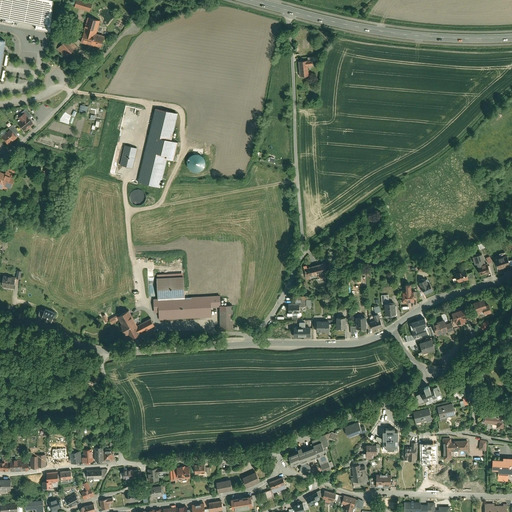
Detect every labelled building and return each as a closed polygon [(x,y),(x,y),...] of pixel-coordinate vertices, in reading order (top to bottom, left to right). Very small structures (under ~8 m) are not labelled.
[(0,0),(0,16),(39,24),(38,29),(54,32),(55,0),(0,0)] [(88,12),(92,0),(90,0),(74,0),(72,7),(88,12)] [(82,30),(79,43),(100,48),(103,36),(95,33),(98,20),(87,17),(83,30),(82,30)] [(64,58),(76,48),(68,39),(57,49),(64,58)] [(308,61),(299,62),(300,78),(309,77),(308,66),(312,66),(312,62),(312,61),(308,61)] [(81,105),(79,111),(87,113),(88,106),(81,105)] [(23,131),(32,123),(27,118),(31,115),(28,112),(30,110),(27,107),(25,109),(24,108),(20,113),(21,114),(17,117),(17,118),(15,121),(17,123),(23,131)] [(178,115),(155,109),(137,181),(160,187),(166,160),(172,162),(177,143),(171,141),(178,115)] [(0,136),(7,145),(16,137),(13,134),(17,131),(11,124),(7,127),(9,129),(4,133),(1,130),(0,131),(0,134),(1,136),(0,136)] [(131,169),(136,148),(123,145),(118,165),(131,169)] [(205,164),(205,161),(204,158),(201,156),(199,155),(196,154),(193,155),(190,156),(188,158),(187,161),(187,164),(188,167),(189,169),(191,171),(194,172),(197,172),(200,171),(202,170),(204,167),(205,164)] [(4,173),(0,171),(0,188),(1,189),(2,186),(9,189),(14,178),(11,177),(14,171),(7,168),(4,173)] [(49,169),(42,171),(45,179),(51,177),(49,169)] [(141,192),(137,190),(133,191),(130,194),(128,198),(129,202),(131,205),(135,207),(140,206),(143,204),(145,199),(144,195),(141,192)] [(477,266),(479,269),(486,267),(486,266),(483,256),(472,259),(474,267),(477,266)] [(495,260),(498,272),(510,268),(508,262),(506,256),(495,260)] [(322,264),(305,268),(306,270),(304,271),(305,279),(318,276),(318,278),(325,277),(322,264)] [(487,265),(486,266),(486,267),(479,269),(481,277),(490,274),(487,265)] [(458,283),(468,280),(466,275),(465,271),(455,274),(456,278),(457,282),(458,283)] [(183,275),(157,276),(158,301),(184,300),(183,275)] [(14,278),(3,276),(1,288),(13,290),(14,278)] [(424,295),(432,291),(429,283),(427,284),(425,279),(418,282),(424,295)] [(402,303),(413,302),(413,299),(413,292),(410,292),(410,284),(404,285),(404,293),(401,293),(402,303)] [(203,315),(219,315),(219,333),(232,333),(232,308),(232,306),(219,306),(219,301),(203,301),(203,315)] [(485,302),(475,305),(478,316),(485,313),(486,318),(493,316),(490,307),(487,307),(485,302)] [(298,304),(287,305),(287,315),(291,315),(299,314),(298,307),(298,304)] [(389,305),(385,305),(386,317),(396,317),(395,304),(389,305)] [(190,306),(155,308),(156,323),(183,321),(183,324),(191,323),(190,306)] [(299,314),(291,315),(291,319),(300,318),(300,308),(300,307),(298,307),(299,314)] [(55,314),(45,310),(44,313),(41,319),(41,320),(51,324),(55,314)] [(127,310),(108,320),(110,325),(118,321),(120,324),(119,325),(123,333),(125,333),(129,340),(154,327),(150,319),(136,326),(127,310)] [(465,310),(452,314),(455,324),(456,323),(457,325),(465,323),(464,320),(468,319),(465,310)] [(356,318),(355,318),(356,329),(365,329),(365,317),(361,317),(361,314),(356,314),(356,318)] [(372,330),(382,327),(378,314),(373,316),(374,320),(369,322),(372,330)] [(345,318),(335,318),(335,329),(345,329),(345,318)] [(424,319),(412,323),(412,325),(410,326),(414,338),(428,334),(425,327),(427,326),(424,319)] [(488,319),(481,324),(486,332),(493,328),(488,319)] [(328,321),(316,321),(316,333),(328,333),(328,325),(328,321)] [(437,335),(448,331),(445,325),(444,321),(433,324),(437,335)] [(293,338),(309,337),(309,328),(305,328),(304,323),(300,323),(298,323),(298,328),(293,328),(293,338)] [(433,340),(420,344),(424,354),(436,350),(433,340)] [(117,360),(108,362),(110,368),(119,366),(117,360)] [(101,380),(98,377),(92,382),(95,386),(101,380)] [(438,383),(421,390),(425,400),(442,393),(438,383)] [(452,400),(437,404),(440,415),(444,414),(455,412),(452,400)] [(430,407),(415,410),(418,422),(432,419),(430,407)] [(503,409),(485,408),(484,415),(483,415),(483,420),(497,420),(497,423),(503,424),(504,417),(503,417),(503,409)] [(445,416),(444,414),(440,415),(440,417),(438,418),(440,426),(450,424),(448,420),(447,420),(446,416),(445,416)] [(360,421),(347,426),(350,435),(363,430),(360,421)] [(383,428),(383,447),(398,446),(398,428),(395,428),(395,425),(386,425),(386,428),(383,428)] [(302,460),(319,454),(324,466),(331,463),(325,446),(330,445),(326,434),(321,435),(322,437),(314,440),(316,445),(304,449),(303,446),(299,447),(300,451),(299,451),(291,453),(294,463),(302,460)] [(454,458),(454,450),(470,450),(470,439),(453,440),(453,436),(444,437),(445,459),(454,458)] [(488,438),(480,437),(479,446),(486,447),(488,438)] [(409,453),(410,458),(413,458),(413,459),(418,459),(418,441),(413,441),(413,444),(407,444),(407,453),(409,453)] [(94,443),(95,457),(103,456),(102,448),(102,443),(94,443)] [(378,453),(378,444),(368,444),(368,454),(378,453)] [(81,452),(82,458),(92,457),(92,445),(83,446),(83,452),(81,452)] [(69,449),(71,459),(81,457),(79,446),(69,449)] [(102,448),(103,456),(113,456),(113,447),(111,447),(111,446),(104,446),(104,447),(102,448)] [(50,456),(50,461),(67,461),(67,452),(63,452),(63,449),(53,449),(53,456),(50,456)] [(30,453),(30,464),(39,464),(39,463),(46,463),(46,451),(37,451),(37,453),(30,453)] [(508,479),(508,470),(511,469),(511,455),(503,455),(503,457),(492,457),(492,468),(497,469),(497,478),(508,479)] [(10,456),(10,467),(28,466),(28,459),(21,459),(21,456),(10,456)] [(204,459),(193,460),(194,469),(205,469),(204,459)] [(189,474),(188,462),(185,462),(185,461),(180,462),(176,463),(176,465),(176,467),(177,473),(184,472),(185,474),(189,474)] [(169,470),(168,465),(168,463),(146,465),(147,472),(149,472),(149,475),(158,474),(158,472),(165,472),(165,470),(169,470)] [(365,479),(364,470),(368,469),(367,464),(363,464),(362,463),(353,464),(355,480),(365,479)] [(101,464),(86,464),(87,475),(94,474),(94,476),(100,476),(100,473),(102,473),(102,472),(103,472),(107,466),(107,464),(101,465),(101,464)] [(132,464),(122,464),(123,474),(132,473),(132,471),(135,471),(135,466),(132,466),(132,464)] [(60,468),(57,468),(58,475),(60,475),(61,477),(72,476),(71,465),(59,466),(60,468)] [(57,476),(58,475),(57,468),(57,467),(46,468),(47,475),(41,475),(42,483),(58,481),(57,476)] [(246,482),(259,476),(254,467),(241,473),(246,482)] [(284,479),(282,473),(268,477),(271,484),(284,479)] [(10,474),(0,474),(0,485),(10,486),(10,474)] [(232,485),(230,474),(216,477),(217,488),(232,485)] [(83,479),(86,485),(93,482),(91,477),(87,477),(83,479)] [(161,485),(160,482),(150,483),(151,485),(150,485),(150,490),(151,490),(152,493),(162,492),(161,489),(162,489),(162,485),(161,485)] [(90,484),(81,487),(84,496),(93,493),(93,492),(96,491),(95,487),(92,488),(90,484)] [(272,492),(270,485),(260,488),(263,495),(272,492)] [(128,497),(140,496),(138,486),(127,488),(128,497)] [(335,489),(324,486),(322,494),(324,495),(324,498),(333,500),(334,496),(335,490),(335,489)] [(316,488),(305,493),(309,500),(319,495),(316,488)] [(75,490),(75,489),(65,493),(69,503),(79,498),(78,495),(79,495),(77,489),(75,490)] [(250,491),(230,494),(232,505),(252,502),(251,497),(250,491)] [(343,491),(342,492),(341,497),(341,499),(344,500),(342,508),(351,510),(353,501),(355,495),(355,494),(343,491)] [(58,493),(48,496),(51,507),(62,504),(58,493)] [(112,493),(99,496),(101,504),(109,503),(108,499),(113,498),(112,493)] [(43,511),(43,496),(24,497),(25,506),(35,505),(35,511),(43,511)] [(221,496),(208,498),(210,507),(221,505),(222,505),(222,502),(222,499),(221,499),(221,496)] [(17,511),(18,511),(18,509),(23,509),(22,500),(21,500),(20,498),(17,499),(17,500),(2,501),(0,500),(0,511),(17,511)] [(421,508),(421,501),(421,498),(405,498),(405,508),(406,508),(406,511),(411,511),(412,509),(421,508)] [(203,499),(191,500),(192,511),(196,511),(205,511),(203,499)] [(93,500),(80,503),(82,511),(95,507),(93,500)] [(294,502),(295,504),(296,511),(305,511),(304,506),(302,500),(294,502)] [(509,505),(509,502),(505,502),(505,503),(496,503),(496,501),(492,501),(486,501),(486,511),(508,511),(508,505),(509,505)] [(186,502),(175,503),(176,509),(179,509),(178,511),(187,511),(187,505),(186,502)] [(175,503),(162,504),(163,511),(173,511),(176,511),(176,509),(175,503)] [(435,505),(431,506),(431,509),(431,511),(450,511),(450,503),(439,503),(439,505),(435,505)]
